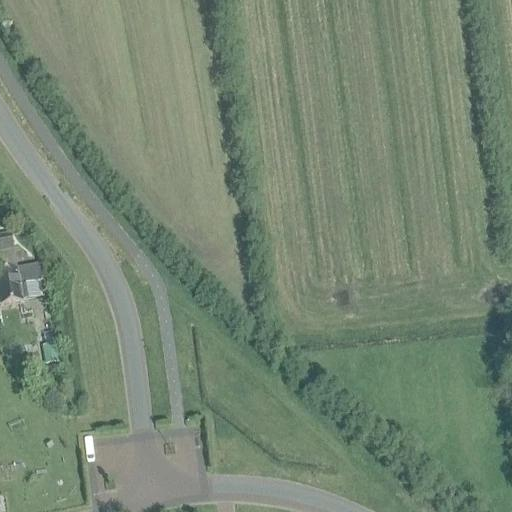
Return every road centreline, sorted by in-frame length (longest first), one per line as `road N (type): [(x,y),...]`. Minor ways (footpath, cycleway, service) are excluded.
road 1 (unclassified): [(148,498),(127,317),(104,263),(0,113)]
road 2 (unclassified): [(345,511),(241,490),(195,487),(148,498)]
